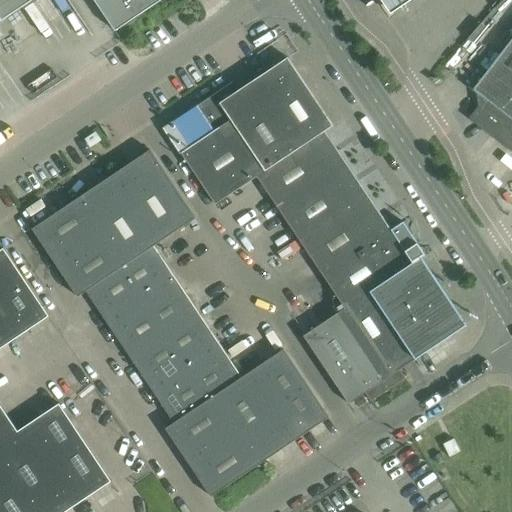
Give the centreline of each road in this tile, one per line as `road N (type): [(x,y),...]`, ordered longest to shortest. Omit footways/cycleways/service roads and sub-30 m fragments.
road 1 (tertiary): [(307,0),(511,308)]
road 2 (unclassified): [(0,176),(261,0)]
road 3 (unclassified): [(251,511),(511,338)]
